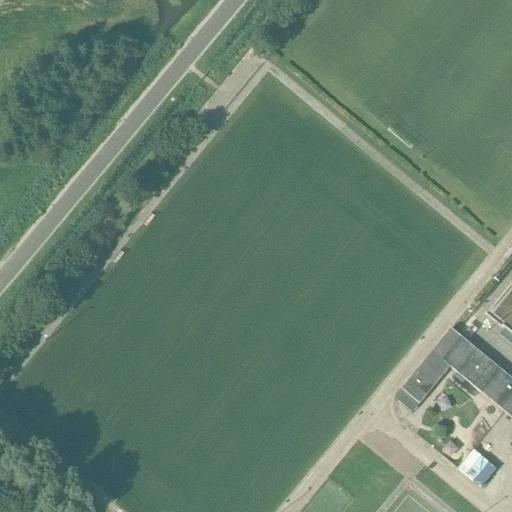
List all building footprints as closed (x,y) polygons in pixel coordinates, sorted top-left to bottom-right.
[(147,227),(155,218),(151,215),(143,224),(147,227)] [(116,264),(124,255),(120,252),(112,261),(116,264)] [(450,329),(400,389),(419,404),(449,368),(504,413),(511,419),(511,418),(511,379),(457,334),(450,329)] [(419,404),(400,389),(393,399),(411,414),(419,404)] [(93,511),(79,500),(69,511),(93,511)]
